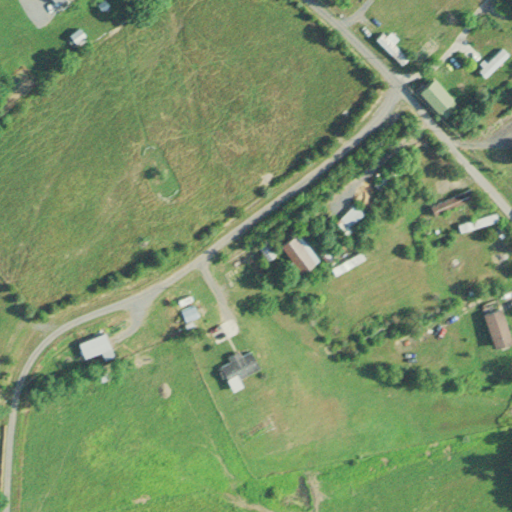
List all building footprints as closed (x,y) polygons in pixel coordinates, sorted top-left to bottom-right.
[(375,38),(397,67),(405,61),(384,31),(375,38)] [(412,91),(441,119),(455,104),(426,76),(412,91)] [(335,219),(344,229),(360,214),(350,204),(335,219)] [(315,260),(296,233),(277,246),(296,272),(315,260)] [(230,286),(258,270),(251,258),(223,274),(230,286)] [(489,346),(508,339),(497,307),(478,313),(489,346)] [(74,343),(81,361),(106,351),(99,333),(74,343)] [(255,369),(247,349),(224,357),(226,363),(216,366),(222,382),(255,369)]
